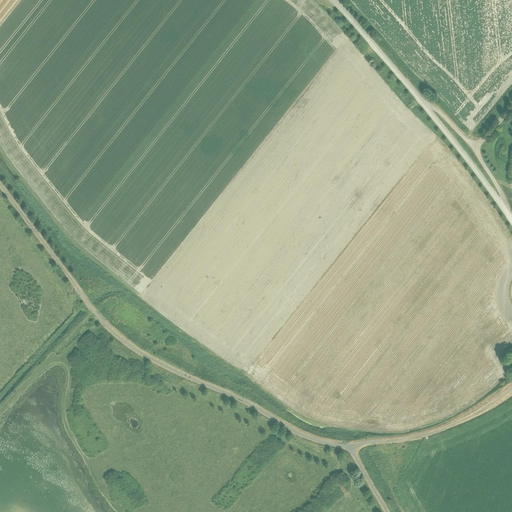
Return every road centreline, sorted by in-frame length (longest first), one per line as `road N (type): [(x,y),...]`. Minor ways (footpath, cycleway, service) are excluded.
road 1 (tertiary): [(511,219),(332,0)]
road 2 (track): [(380,441),(451,424),(511,387)]
